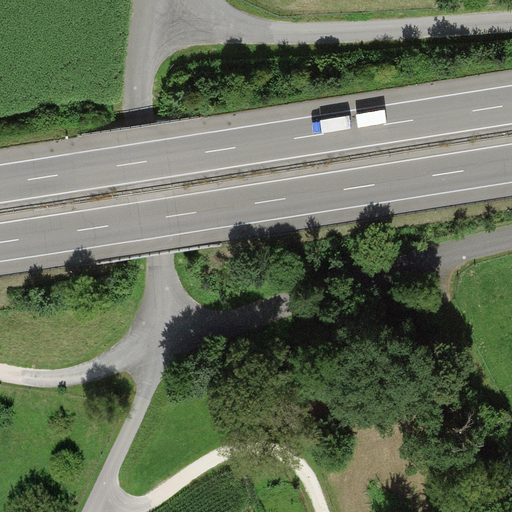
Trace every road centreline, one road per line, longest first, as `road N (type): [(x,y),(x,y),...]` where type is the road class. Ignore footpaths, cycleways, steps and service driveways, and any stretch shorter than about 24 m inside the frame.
road 1 (motorway): [(0,242),(511,163)]
road 2 (motorway): [(511,104),(0,183)]
road 3 (unclassified): [(155,334),(212,329),(511,242)]
road 4 (unclassified): [(148,19),(390,27),(511,21)]
road 5 (unclassified): [(148,19),(155,334)]
road 6 (track): [(126,511),(242,450),(263,450),(300,471),(317,511)]
road 7 (track): [(419,265),(511,451)]
road 8 (unclassified): [(155,334),(94,511)]
road 9 (track): [(152,348),(60,382),(0,376)]
